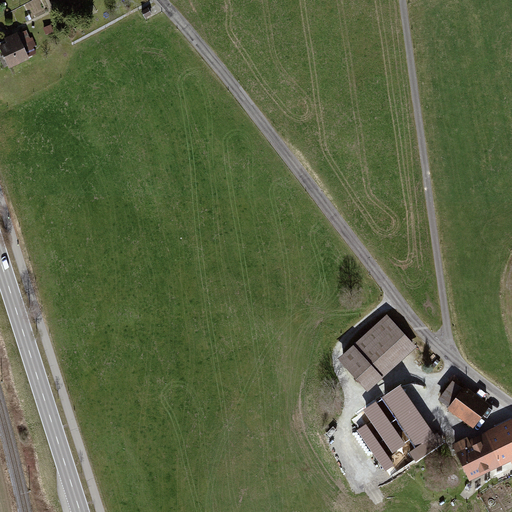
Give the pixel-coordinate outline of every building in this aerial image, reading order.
[(149,11),(143,14),(147,21),(153,18),(149,11)] [(8,48),(0,51),(9,72),(39,59),(35,51),(38,49),(34,40),(31,41),(27,34),(19,38),(18,36),(5,42),(8,48)] [(389,317),(341,361),(370,393),(418,350),(389,317)] [(449,411),(474,430),(492,406),(467,388),(465,390),(455,383),(440,402),(450,409),(449,411)] [(433,431),(417,396),(387,410),(395,428),(374,438),(383,458),(414,444),(417,451),(414,453),(418,462),(451,447),(442,427),(433,431)] [(511,468),(511,422),(471,443),(469,441),(455,448),(473,484),(503,469),(504,472),(511,468)]
